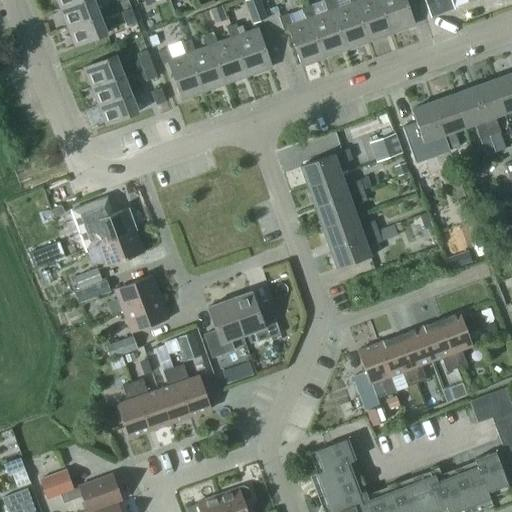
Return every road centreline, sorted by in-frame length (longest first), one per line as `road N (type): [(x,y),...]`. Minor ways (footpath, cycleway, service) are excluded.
road 1 (residential): [(266,449),(317,319),(253,123)]
road 2 (residential): [(253,123),(511,32)]
road 3 (residential): [(138,163),(98,173),(81,163),(14,0)]
road 4 (residential): [(162,511),(154,487),(266,449)]
road 5 (residential): [(138,163),(253,123)]
